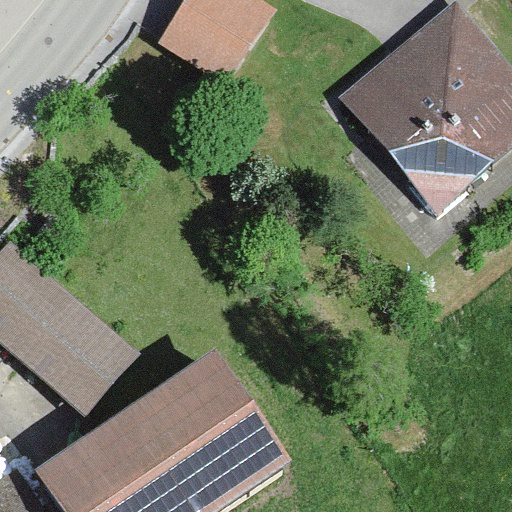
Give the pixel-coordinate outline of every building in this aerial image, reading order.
[(265,18),(237,0),(199,0),(169,46),(223,82),(265,18)] [(511,87),(454,18),(346,108),(367,134),(368,133),(367,132),(373,126),(418,180),(410,187),(436,218),(467,192),(460,184),(511,140),(511,87)] [(9,256),(0,266),(0,341),(85,416),(131,364),(9,256)] [(227,511),(281,476),(212,372),(43,486),(60,511),(227,511)] [(0,511),(34,511),(11,478),(2,481),(0,476),(0,511)]
